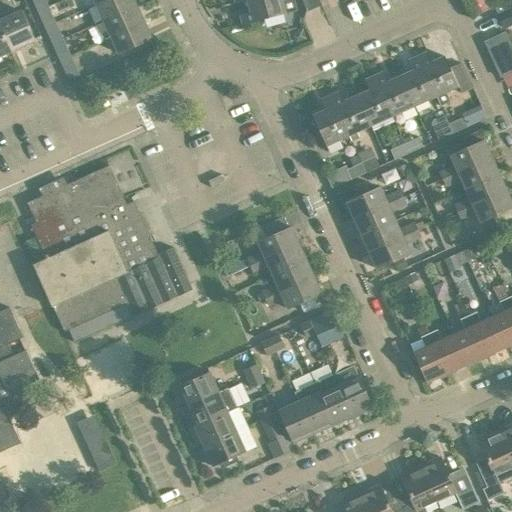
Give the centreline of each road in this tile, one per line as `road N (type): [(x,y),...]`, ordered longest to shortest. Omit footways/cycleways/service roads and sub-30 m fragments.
road 1 (residential): [(413,423),(266,97),(264,76)]
road 2 (residential): [(511,129),(462,20),(447,10),(297,71),(264,76)]
road 3 (residential): [(226,511),(413,423)]
road 4 (residential): [(220,56),(203,89),(78,147)]
